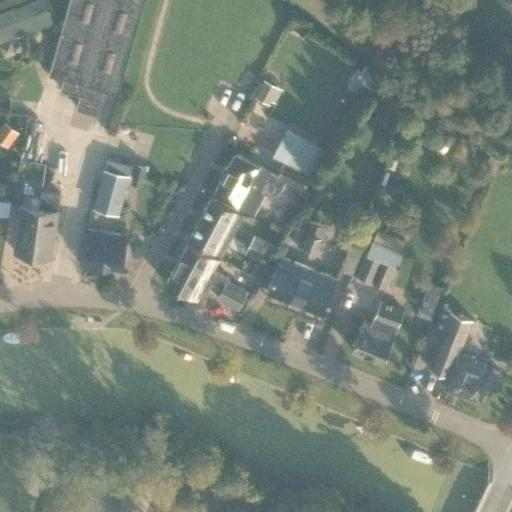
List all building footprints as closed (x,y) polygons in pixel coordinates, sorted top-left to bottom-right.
[(0,38),(40,24),(53,19),(45,0),(22,0),(0,8),(0,38)] [(144,0),(68,0),(49,69),(65,74),(62,85),(101,96),(104,85),(119,90),(144,0)] [(377,66),(364,58),(348,85),(362,92),(377,66)] [(264,77),(255,94),(270,102),(272,98),(275,99),(282,87),(264,77)] [(406,95),(395,90),(394,94),(387,90),(379,109),(398,117),(406,99),(404,98),(406,95)] [(77,115),(75,122),(90,127),(95,112),(82,108),(80,116),(77,115)] [(19,129),(5,119),(0,125),(0,137),(8,143),(19,129)] [(310,169),(314,163),(317,164),(327,146),(287,125),(274,152),(285,158),(278,171),(236,149),(214,190),(238,203),(238,202),(250,208),(256,197),(260,199),(266,189),(271,192),(276,182),(282,185),(286,177),(305,187),(313,171),(310,169)] [(104,166),(93,205),(118,212),(131,162),(108,156),(105,166),(104,166)] [(135,161),(130,181),(141,183),(146,163),(135,161)] [(20,201),(14,247),(52,253),(58,206),(55,205),(57,189),(41,186),(39,203),(20,201)] [(308,190),(301,186),(294,198),(301,202),(308,190)] [(212,194),(201,215),(232,231),(243,211),(212,194)] [(324,215),(316,212),(316,214),(314,220),(311,219),(309,219),(306,230),(307,231),(301,249),(315,254),(321,236),(325,225),(322,224),(324,217),(324,215)] [(232,231),(201,215),(190,235),(221,251),(232,231)] [(122,263),(127,232),(88,227),(84,258),(122,263)] [(250,240),(271,252),(276,243),(254,232),(250,240)] [(386,286),(395,263),(393,262),(395,256),(400,246),(373,235),(366,252),(357,273),(386,286)] [(188,240),(177,260),(212,279),(223,285),(234,291),(238,284),(226,278),(228,274),(214,266),(219,256),(188,240)] [(271,253),(271,252),(250,240),(245,250),(260,257),(264,249),(271,253)] [(350,243),(344,255),(340,266),(346,268),(352,271),(362,248),(355,245),(350,243)] [(324,308),(338,274),(282,250),(267,284),(324,308)] [(206,289),(212,279),(177,260),(167,280),(198,296),(203,287),(206,289)] [(417,311),(429,316),(441,284),(429,280),(417,311)] [(223,285),(218,295),(239,306),(243,297),(248,300),(252,291),(248,289),(238,284),(234,291),(223,285)] [(351,345),(383,358),(404,306),(381,297),(372,319),(363,316),(351,345)] [(433,325),(442,328),(428,363),(450,371),(446,382),(480,396),(488,377),(496,380),(501,368),(476,358),(477,355),(460,348),(473,316),(442,303),(433,325)] [(110,511),(123,483),(78,463),(56,511),(110,511)] [(272,511),(256,505),(258,501),(223,486),(212,511),(272,511)]
